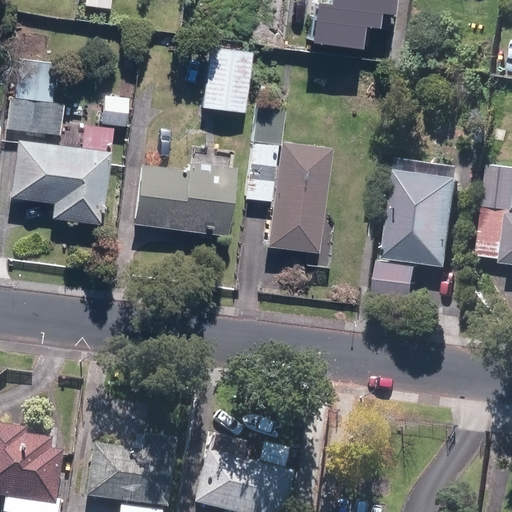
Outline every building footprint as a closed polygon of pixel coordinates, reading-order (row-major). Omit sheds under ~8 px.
[(86,0),(86,5),(111,9),(112,0),(86,0)] [(398,0),(329,0),(329,4),(311,2),(307,40),(363,47),(366,27),(382,29),(383,14),(397,15),(398,0)] [(254,49),(209,44),(205,77),(202,105),(247,110),(254,49)] [(59,61),(20,57),(16,94),(55,98),(59,61)] [(131,97),(105,94),(102,121),(128,124),(131,97)] [(67,102),(10,95),(7,126),(63,133),(67,102)] [(83,144),(19,136),(11,194),(56,200),(54,215),(103,221),(115,127),(101,126),(86,124),(83,144)] [(335,143),(282,137),(268,243),(321,250),(335,143)] [(459,164),(395,154),(379,256),(443,266),(459,164)] [(145,160),(136,220),(229,233),(239,165),(193,158),(192,167),(145,160)] [(511,211),(504,210),(497,264),(511,266),(511,211)] [(377,261),(372,298),(408,302),(409,288),(412,266),(377,261)] [(63,433),(0,423),(0,495),(52,504),(63,433)] [(176,437),(101,426),(90,494),(166,505),(176,437)] [(276,511),(287,469),(212,450),(198,502),(238,511),(276,511)]
